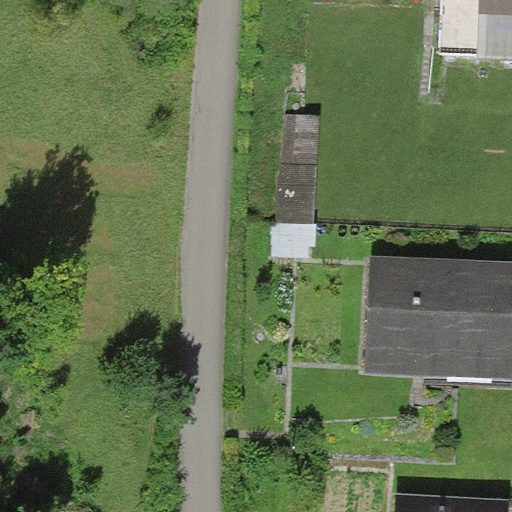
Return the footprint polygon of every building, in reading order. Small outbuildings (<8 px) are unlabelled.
[(511,0),(480,0),(480,17),(511,18),(511,0)] [(511,62),(511,18),(480,17),(479,62),(511,62)] [(285,114),(277,223),(314,224),(320,117),(285,114)] [(511,264),(371,258),(365,375),(425,378),(425,380),(511,384),(511,264)] [(508,511),(509,503),(398,496),(397,511),(508,511)]
